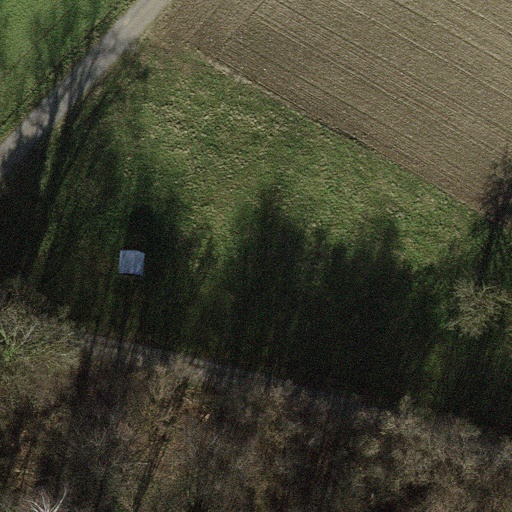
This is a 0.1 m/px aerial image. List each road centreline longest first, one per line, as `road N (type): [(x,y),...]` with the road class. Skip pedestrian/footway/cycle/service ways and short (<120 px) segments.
road 1 (track): [(0,325),(270,384),(511,456)]
road 2 (track): [(0,167),(160,0)]
